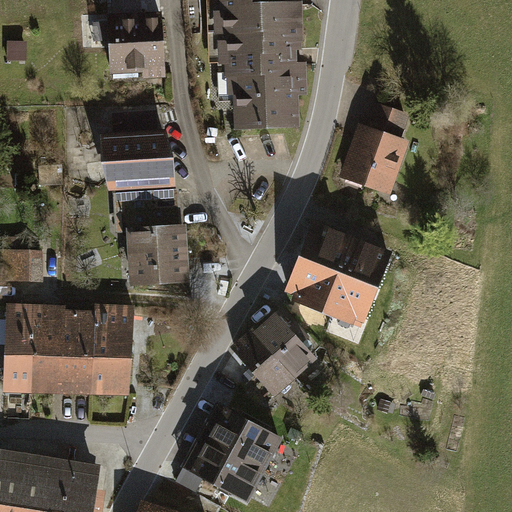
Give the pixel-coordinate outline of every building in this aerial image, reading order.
[(234,95),(235,129),(297,126),(296,94),(301,94),(301,84),(309,83),(308,60),(300,60),(299,47),(309,47),(306,0),(220,0),(221,9),(215,9),(216,34),(219,33),(221,63),(227,63),(228,95),(234,95)] [(108,14),(112,74),(166,71),(163,11),(108,14)] [(24,43),(7,43),(7,60),(24,60),(24,43)] [(358,120),(339,175),(390,192),(409,137),(403,135),(411,111),(375,100),(367,123),(358,120)] [(101,132),(109,191),(115,191),(174,188),(166,129),(101,132)] [(13,164),(0,164),(1,189),(14,189),(13,164)] [(38,165),(39,186),(62,185),(62,164),(38,165)] [(114,229),(126,228),(129,283),(189,279),(186,225),(180,225),(178,190),(112,194),(114,229)] [(314,216),(285,291),(364,321),(393,245),(314,216)] [(44,251),(0,250),(0,280),(43,281),(44,251)] [(8,303),(4,391),(32,392),(36,304),(8,303)] [(95,307),(91,395),(129,397),(134,305),(95,303),(95,307)] [(36,304),(32,392),(91,395),(95,307),(36,304)] [(276,309),(256,326),(300,377),(319,360),(276,309)] [(231,347),(274,399),(300,377),(256,326),(231,347)] [(195,432),(265,469),(283,435),(213,398),(195,432)] [(195,432),(178,465),(248,502),(265,469),(195,432)] [(100,465),(0,449),(0,511),(100,511),(104,488),(96,487),(100,465)] [(187,511),(141,497),(136,511),(187,511)]
